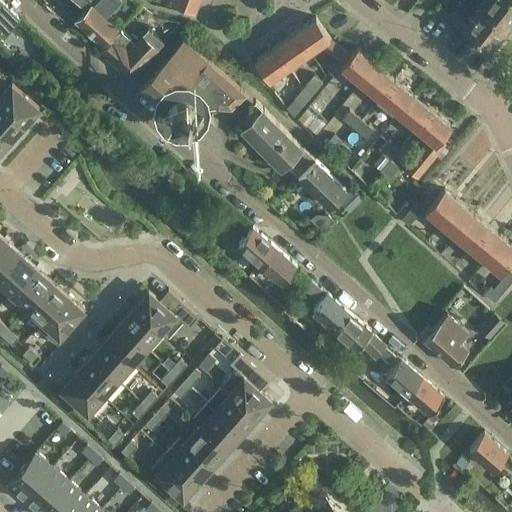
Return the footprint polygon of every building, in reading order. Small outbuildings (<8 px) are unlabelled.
[(0,0),(0,31),(2,33),(17,18),(18,17),(0,0)] [(77,19),(75,20),(79,23),(101,43),(115,26),(104,15),(118,0),(95,0),(92,4),(91,3),(89,4),(77,19)] [(173,0),(194,9),(197,0),(173,0)] [(511,19),(511,0),(473,0),(477,3),(507,27),(511,19)] [(507,27),(477,3),(470,12),(458,3),(449,14),(491,47),(507,27)] [(319,45),(330,38),(315,17),(295,31),(309,52),(319,45)] [(130,78),(163,41),(148,27),(134,42),(120,29),(100,51),(130,78)] [(289,66),(309,52),(295,31),(275,46),(289,66)] [(207,60),(182,37),(137,88),(153,102),(152,108),(155,120),(163,130),(175,135),(188,135),(199,130),(207,120),(210,108),(217,108),(230,110),(245,93),(207,59),(207,60)] [(319,45),(334,58),(342,49),(330,39),(330,38),(319,45)] [(269,80),(289,66),(275,46),(255,60),(269,80)] [(359,82),(375,63),(356,47),(350,55),(342,64),(340,67),(359,82)] [(342,49),(334,58),(342,64),(350,55),(342,49)] [(378,98),(394,78),(375,63),(359,82),(378,98)] [(303,86),(313,94),(322,82),(313,74),(303,86)] [(397,113),(413,94),(394,78),(378,98),(397,113)] [(12,83),(0,95),(0,102),(23,124),(38,107),(12,83)] [(303,106),(313,94),(303,86),(293,98),(303,106)] [(416,129),(432,109),(413,94),(397,113),(416,129)] [(0,102),(0,132),(9,140),(23,124),(0,102)] [(298,119),(317,135),(328,121),(309,105),(298,119)] [(345,188),(264,109),(243,131),(281,168),(285,164),(297,175),(297,176),(328,206),(345,188)] [(353,128),(361,119),(349,109),(341,118),(353,128)] [(432,109),(416,129),(427,138),(404,166),(416,177),(445,142),(440,138),(451,125),(432,109)] [(361,119),(353,128),(365,138),(373,129),(361,119)] [(0,149),(9,140),(0,132),(0,149)] [(333,133),(325,143),(334,150),(342,140),(333,133)] [(390,159),(397,151),(398,150),(386,140),(378,149),(390,159)] [(443,145),(436,154),(441,158),(448,149),(443,145)] [(397,151),(390,159),(390,160),(389,160),(379,172),(388,180),(399,167),(395,164),(402,155),(397,151)] [(381,153),(372,164),(380,170),(388,159),(381,153)] [(191,195),(200,185),(192,178),(183,188),(191,195)] [(349,211),(361,199),(352,189),(339,202),(349,211)] [(440,224),(458,201),(443,189),(428,208),(418,199),(401,219),(408,224),(421,209),(440,224)] [(455,236),(473,214),(458,201),(440,224),(455,236)] [(310,219),(322,231),(333,219),(327,213),(316,213),(310,219)] [(470,248),(488,226),(473,214),(455,236),(470,248)] [(259,262),(275,245),(253,225),(237,243),(259,262)] [(485,261),(503,238),(488,226),(470,248),(485,261)] [(0,270),(18,250),(2,236),(0,237),(0,270)] [(511,245),(503,238),(485,261),(500,273),(511,258),(511,245)] [(275,245),(259,262),(281,282),(296,265),(275,245)] [(0,282),(10,292),(34,265),(18,250),(0,270),(0,282)] [(26,306),(50,279),(34,265),(10,292),(26,306)] [(300,270),(295,276),(305,285),(311,279),(300,270)] [(494,301),(511,279),(511,272),(508,270),(492,288),(489,286),(483,293),(494,301)] [(43,321),(67,294),(50,279),(26,306),(43,321)] [(305,285),(304,286),(315,296),(322,288),(311,279),(305,285)] [(134,306),(161,330),(168,337),(183,321),(189,326),(198,316),(168,289),(159,299),(148,290),(134,306)] [(331,326),(346,308),(327,291),(314,307),(307,314),(326,331),(331,326)] [(67,294),(43,321),(37,327),(58,345),(68,333),(64,329),(83,309),(67,294)] [(146,347),(161,330),(134,306),(119,322),(146,347)] [(346,308),(331,326),(355,347),(370,330),(346,308)] [(468,329),(447,310),(431,328),(427,325),(419,335),(452,364),(469,345),(461,338),(468,329)] [(488,337),(503,321),(494,312),(479,329),(488,337)] [(132,363),(146,347),(119,322),(105,339),(132,363)] [(7,327),(1,334),(12,344),(18,337),(7,327)] [(376,355),(384,346),(372,335),(361,347),(373,358),(376,355)] [(117,379),(132,363),(105,339),(90,355),(117,379)] [(34,364),(40,356),(28,346),(22,353),(34,364)] [(383,347),(376,355),(386,365),(394,357),(383,347)] [(208,352),(198,363),(205,370),(215,359),(208,352)] [(229,391),(256,415),(270,399),(260,390),(269,379),(239,352),(229,363),(236,368),(222,385),(229,391)] [(102,395),(117,379),(90,355),(76,371),(102,395)] [(406,392),(422,375),(400,356),(385,373),(406,392)] [(170,368),(177,374),(187,363),(180,357),(170,368)] [(1,364),(0,365),(0,377),(2,379),(9,371),(1,364)] [(167,385),(177,374),(170,368),(160,379),(167,385)] [(183,380),(190,386),(200,375),(193,369),(183,380)] [(88,412),(102,395),(76,371),(61,388),(88,412)] [(422,375),(406,392),(428,412),(443,394),(422,375)] [(181,397),(190,386),(183,380),(174,391),(181,397)] [(382,393),(396,404),(401,398),(387,387),(382,393)] [(141,400),(148,406),(158,396),(151,389),(141,400)] [(229,391),(214,407),(241,431),(256,415),(229,391)] [(139,417),(148,406),(141,400),(132,411),(139,417)] [(154,412),(161,418),(171,407),(164,401),(154,412)] [(214,407),(200,423),(227,447),(241,431),(214,407)] [(432,411),(422,423),(430,430),(440,419),(432,411)] [(152,429),(161,418),(154,412),(145,423),(152,429)] [(62,420),(56,427),(64,434),(70,427),(68,425),(68,424),(62,420)] [(212,463),(227,447),(200,423),(186,439),(212,463)] [(115,444),(124,433),(117,427),(108,438),(115,444)] [(492,468),(507,452),(484,431),(469,448),(492,468)] [(212,463),(186,439),(180,435),(165,451),(198,480),(212,463)] [(128,456),(138,445),(131,439),(121,449),(128,456)] [(87,442),(80,449),(88,456),(95,449),(87,442)] [(95,449),(88,456),(96,463),(103,456),(95,449)] [(11,480),(9,482),(24,495),(25,496),(52,465),(36,450),(36,451),(32,455),(11,480)] [(183,497),(198,480),(165,451),(150,468),(183,497)] [(463,454),(455,462),(462,469),(469,461),(463,454)] [(52,465),(25,496),(42,510),(69,479),(52,465)] [(119,470),(112,478),(120,485),(127,477),(119,470)] [(127,477),(120,485),(128,492),(135,485),(127,477)] [(69,479),(42,510),(43,511),(69,511),(85,494),(69,479)] [(293,481),(283,482),(284,494),(294,494),(293,481)] [(85,494),(69,511),(98,511),(102,508),(85,494)] [(340,511),(324,496),(308,511),(340,511)] [(152,500),(145,507),(150,511),(154,511),(159,507),(152,500)]
